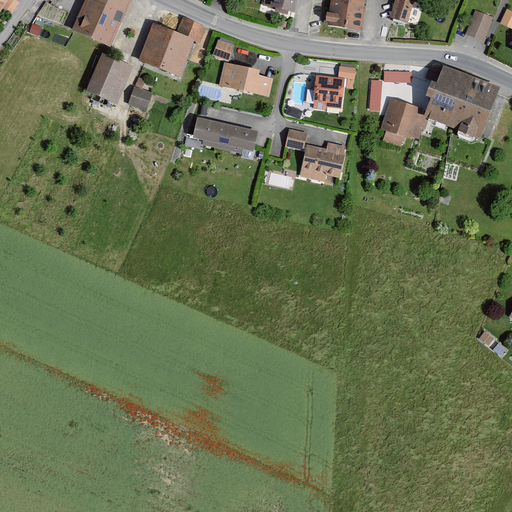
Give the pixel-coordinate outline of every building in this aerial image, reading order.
[(0,0),(0,12),(9,0),(0,0)] [(132,0),(86,0),(73,33),(111,49),(132,0)] [(298,0),(262,0),(261,7),(294,17),(298,0)] [(368,0),(329,0),(325,26),(364,32),(368,0)] [(409,0),(395,0),(396,0),(389,20),(407,26),(416,3),(409,1),(409,0)] [(500,24),(511,29),(511,11),(507,9),(500,24)] [(494,18),(475,10),(466,35),(484,42),(494,18)] [(176,36),(153,28),(141,64),(182,77),(193,44),(200,47),(205,30),(181,22),(176,36)] [(232,49),(214,44),(210,58),(229,62),(232,49)] [(131,71),(102,59),(88,94),(117,106),(131,71)] [(274,78),(224,66),(218,88),(268,100),(274,78)] [(337,81),(314,78),(310,107),(342,112),(344,92),(353,93),(356,69),(339,67),(337,81)] [(385,70),(384,80),(413,82),(413,71),(385,70)] [(484,144),(504,95),(447,70),(426,120),(484,144)] [(370,110),(382,110),(384,79),(371,79),(370,110)] [(153,96),(134,89),(128,106),(148,113),(153,96)] [(424,114),(389,102),(380,131),(385,134),(382,141),(401,149),(405,140),(414,144),(424,114)] [(302,118),(304,110),(289,106),(287,114),(302,118)] [(257,132),(198,118),(194,136),(253,149),(257,132)] [(307,134),(290,130),(286,146),(304,150),(307,134)] [(326,151),(307,147),(300,175),(326,182),(328,174),(340,177),(346,154),(343,153),(344,148),(328,144),(326,151)] [(486,329),(480,335),(490,344),(495,337),(486,329)]
